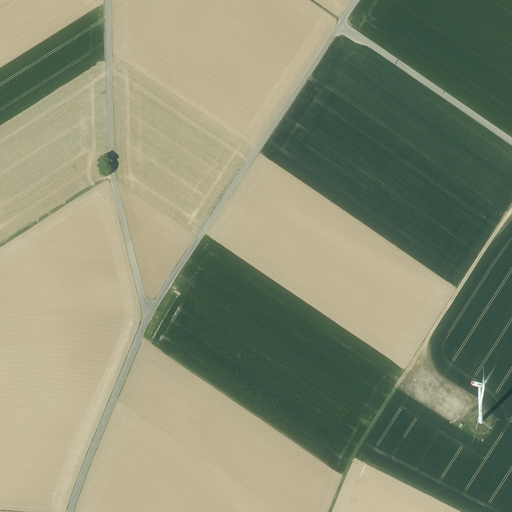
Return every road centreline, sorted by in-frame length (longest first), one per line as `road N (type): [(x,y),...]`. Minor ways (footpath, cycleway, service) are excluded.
road 1 (unclassified): [(148,316),(341,22)]
road 2 (unclassified): [(148,316),(113,174),(107,0)]
road 3 (track): [(511,205),(351,457)]
road 4 (unclassified): [(69,511),(148,316)]
road 5 (unclassified): [(341,22),(511,140)]
road 6 (track): [(113,174),(0,245)]
road 7 (track): [(460,511),(351,457)]
